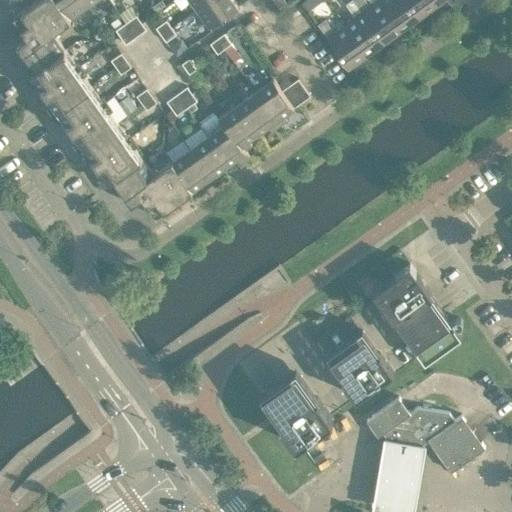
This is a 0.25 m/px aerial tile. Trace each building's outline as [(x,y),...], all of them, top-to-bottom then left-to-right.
[(53,31),(70,19),(56,0),(34,0),(13,16),(27,35),(17,43),(24,52),(35,68),(65,49),(53,31)] [(88,6),(83,0),(56,0),(70,19),(88,6)] [(189,0),(196,8),(207,0),(189,0)] [(233,0),(207,0),(196,8),(209,27),(238,6),(233,0)] [(284,0),(274,0),(281,9),(288,4),(284,0)] [(311,0),(303,0),(302,1),(308,9),(313,6),(313,2),(311,0)] [(384,40),(355,0),(349,0),(346,3),(355,15),(344,23),(366,53),(384,40)] [(401,28),(381,0),(376,0),(370,5),(366,0),(355,0),(384,40),(401,28)] [(419,15),(408,0),(381,0),(401,28),(419,15)] [(436,3),(434,0),(408,0),(419,15),(436,3)] [(136,14),(126,21),(131,28),(141,21),(136,14)] [(366,53),(344,23),(334,30),(325,18),(318,23),(327,36),(326,36),(348,66),(366,53)] [(156,26),(161,33),(171,26),(166,19),(156,26)] [(121,36),(131,28),(126,21),(116,29),(121,36)] [(136,35),(146,28),(141,21),(131,28),(136,35)] [(171,26),(161,33),(166,40),(176,33),(171,26)] [(126,43),(136,35),(131,28),(121,36),(126,43)] [(224,32),(217,37),(225,47),(231,42),(224,32)] [(210,42),(217,52),(225,47),(217,37),(210,42)] [(91,84),(65,49),(35,68),(31,72),(41,85),(36,88),(44,98),(48,95),(57,108),(91,84)] [(111,59),(116,66),(126,59),(121,52),(111,59)] [(182,62),(189,73),(196,68),(189,57),(182,62)] [(126,59),(116,66),(121,73),(131,66),(126,59)] [(274,77),(255,90),(279,124),(287,119),(284,114),(294,106),(282,89),(274,77)] [(286,86),(282,89),(294,106),(311,95),(298,77),(286,86)] [(91,84),(57,108),(66,121),(62,124),(70,134),(74,131),(83,144),(116,120),(91,84)] [(187,85),(177,92),(182,99),(192,92),(187,85)] [(137,95),(141,102),(152,94),(147,87),(137,95)] [(255,90),(238,103),(258,132),(268,125),(271,130),(279,124),(255,90)] [(182,99),(177,92),(167,100),(170,104),(172,107),(182,99)] [(187,106),(197,99),(192,92),(182,99),(187,106)] [(152,94),(141,102),(146,109),(157,101),(152,94)] [(177,114),(187,106),(182,99),(172,107),(177,114)] [(258,132),(238,103),(219,116),(224,123),(225,122),(244,149),(245,149),(252,144),(248,139),(258,132)] [(142,156),(116,120),(83,144),(92,156),(87,159),(95,170),(99,167),(109,180),(113,177),(142,156)] [(244,149),(225,122),(224,123),(207,134),(228,164),(238,157),(241,162),(250,155),(245,149),(244,149)] [(228,164),(207,134),(189,147),(214,181),(222,175),(218,171),(228,164)] [(214,181),(189,147),(172,159),(192,189),(202,182),(206,187),(214,181)] [(142,156),(113,177),(124,193),(131,203),(142,196),(156,215),(192,189),(172,159),(154,172),(142,156)] [(410,262),(373,289),(379,296),(391,314),(395,320),(425,361),(462,335),(435,296),(432,293),(410,262)] [(362,327),(325,353),(342,377),(343,378),(356,396),(393,370),(382,355),(379,351),(362,327)] [(282,375),(259,392),(280,422),(296,444),(333,417),(331,414),(318,396),(317,395),(296,366),(282,375)] [(389,438),(416,443),(421,444),(422,442),(428,438),(451,470),(485,446),(462,413),(455,418),(449,411),(417,405),(410,411),(399,395),(366,419),(378,435),(383,431),(388,437),(389,438)] [(389,438),(388,437),(383,436),(371,509),(389,511),(415,511),(427,444),(427,443),(422,442),(421,444),(416,443),(389,438)]
